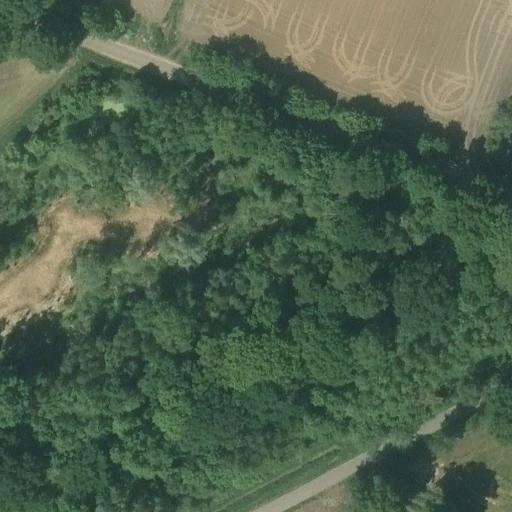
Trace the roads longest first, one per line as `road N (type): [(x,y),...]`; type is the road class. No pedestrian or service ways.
road 1 (unclassified): [(511,195),(28,0)]
road 2 (unclassified): [(265,511),(511,377)]
